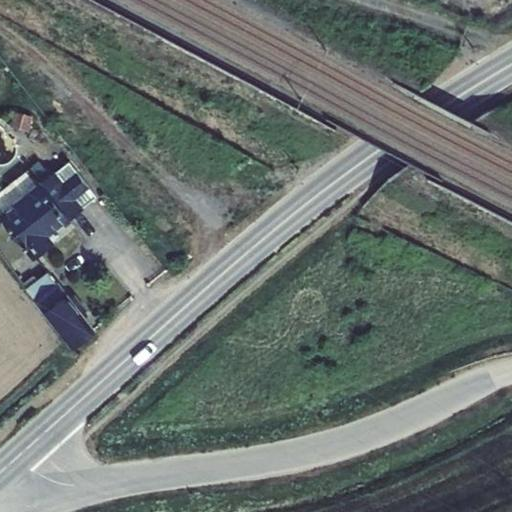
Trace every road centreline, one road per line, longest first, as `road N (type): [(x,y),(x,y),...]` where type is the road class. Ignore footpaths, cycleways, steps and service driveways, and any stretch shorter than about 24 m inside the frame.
road 1 (secondary): [(14,458),(319,193),(511,62)]
road 2 (residential): [(14,458),(71,485),(280,457),(374,430),(511,369)]
